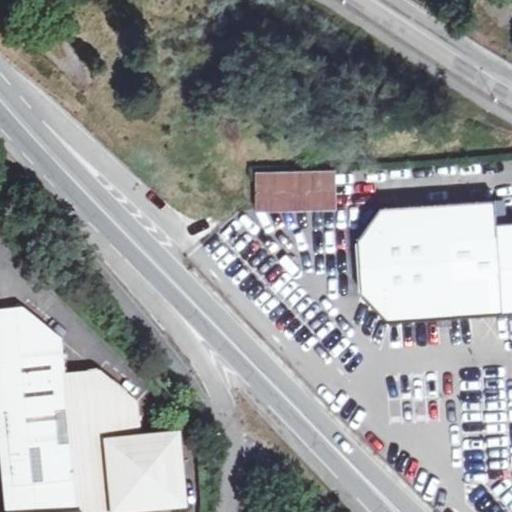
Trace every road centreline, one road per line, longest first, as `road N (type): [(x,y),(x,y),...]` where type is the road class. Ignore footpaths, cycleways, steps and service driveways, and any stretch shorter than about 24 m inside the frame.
road 1 (secondary): [(392,511),(122,232)]
road 2 (unknown): [(373,363),(345,313),(334,255),(361,204),(379,193),(511,190)]
road 3 (unclassified): [(122,232),(206,364),(227,421),(223,511)]
road 4 (secondary): [(122,232),(0,98)]
road 5 (unclassified): [(369,0),(511,91)]
